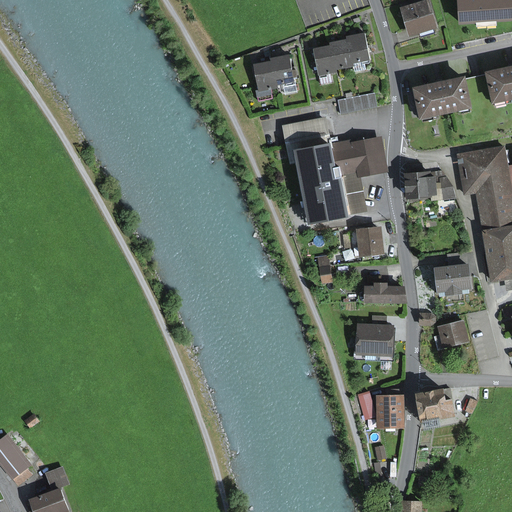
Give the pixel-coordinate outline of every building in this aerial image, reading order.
[(511,0),(458,0),(459,21),(511,19),(511,0)] [(433,4),(405,11),(412,36),(440,29),(433,4)] [(362,41),(346,46),(353,69),(369,65),(362,41)] [(346,46),(331,50),(338,74),(353,69),(346,46)] [(331,50),(315,55),(322,78),(338,74),(331,50)] [(289,63),(273,67),(278,89),(294,85),(289,63)] [(273,67),(256,70),(261,93),(278,89),(273,67)] [(511,69),(492,73),(497,102),(511,99),(511,69)] [(468,80),(419,89),(425,117),(473,108),(468,80)] [(327,116),(286,123),(292,160),(304,158),(315,222),(358,214),(351,176),(387,170),(381,135),(332,143),(327,116)] [(511,157),(509,158),(507,143),(460,151),(468,200),(483,197),(498,281),(511,278),(511,157)] [(442,172),(408,176),(412,202),(445,198),(442,172)] [(387,226),(361,229),(365,260),(391,257),(387,226)] [(472,268),(438,270),(440,293),(473,291),(472,268)] [(393,286),(365,284),(364,301),(392,303),(393,286)] [(435,315),(421,315),(421,325),(435,325),(435,315)] [(466,319),(440,326),(446,349),(472,343),(466,319)] [(393,329),(356,326),(354,354),(391,357),(393,329)] [(452,392),(420,396),(423,420),(455,416),(452,392)] [(398,400),(377,399),(374,427),(396,429),(398,400)] [(35,470),(10,438),(0,445),(0,457),(19,482),(35,470)] [(71,511),(66,493),(32,503),(34,511),(71,511)]
